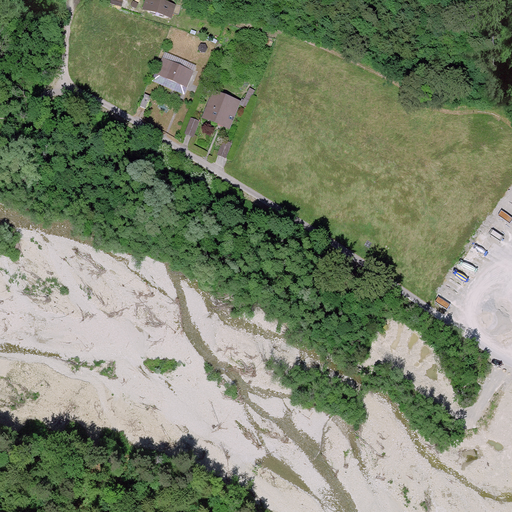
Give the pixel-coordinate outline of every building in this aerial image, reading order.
[(145,0),(141,14),(170,22),(174,7),(147,0),(145,0)] [(151,83),(182,95),(191,73),(160,61),(151,83)] [(201,120),(229,131),(240,103),(212,92),(201,120)] [(151,97),(144,95),(140,106),(146,108),(151,97)] [(199,123),(189,120),(184,135),(193,139),(199,123)] [(225,160),(232,144),(222,140),(216,155),(225,160)]
